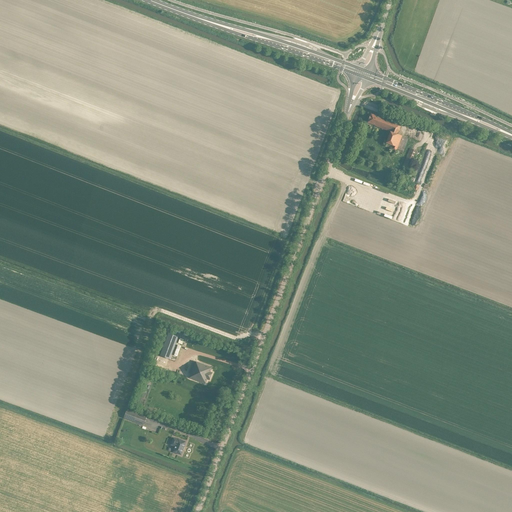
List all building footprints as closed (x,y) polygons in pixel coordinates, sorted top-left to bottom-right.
[(376,126),(391,131),(386,143),(393,145),(392,149),(402,153),(408,137),(397,133),(401,124),(380,116),(371,113),(368,122),(377,125),(376,126)] [(418,150),(410,147),(402,166),(410,169),(418,150)] [(399,168),(397,173),(406,177),(408,172),(399,168)] [(178,336),(169,332),(160,354),(170,358),(178,336)] [(212,372),(210,371),(212,367),(192,360),(191,364),(192,364),(189,372),(191,373),(189,377),(206,383),(207,379),(209,379),(212,372)] [(127,408),(124,417),(143,424),(147,416),(127,408)] [(174,445),(172,451),(181,454),(186,441),(178,438),(177,438),(173,437),(170,444),(174,445)]
